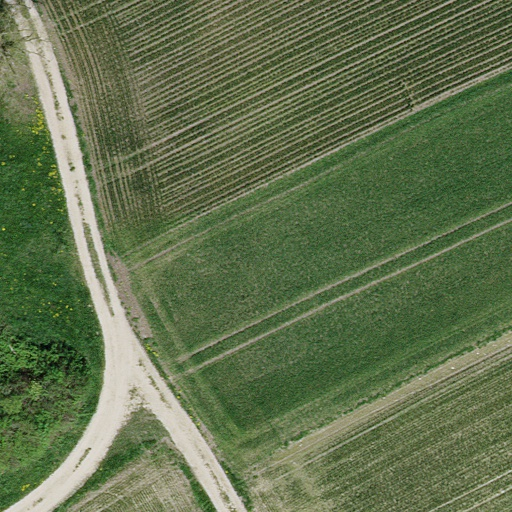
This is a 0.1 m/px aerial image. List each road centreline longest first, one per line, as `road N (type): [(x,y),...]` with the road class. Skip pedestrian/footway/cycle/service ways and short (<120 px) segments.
road 1 (track): [(11,0),(93,232),(107,310),(104,382),(51,468),(0,508)]
road 2 (track): [(104,382),(222,511)]
